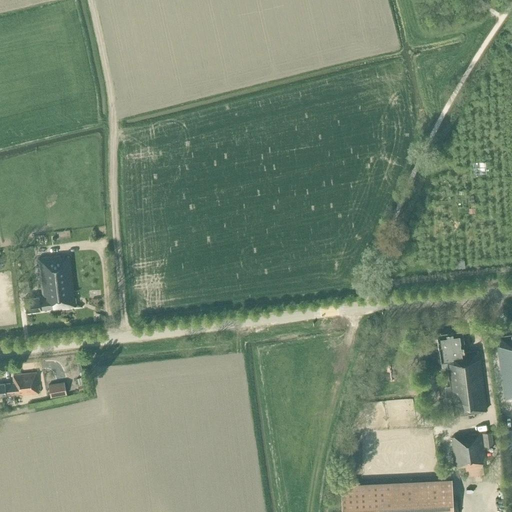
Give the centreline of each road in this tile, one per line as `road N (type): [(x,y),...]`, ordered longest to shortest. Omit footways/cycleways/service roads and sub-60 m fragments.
road 1 (tertiary): [(0,352),(363,307)]
road 2 (unknown): [(121,337),(106,71)]
road 3 (track): [(363,307),(327,419),(311,511)]
road 4 (tertiary): [(511,290),(363,307)]
